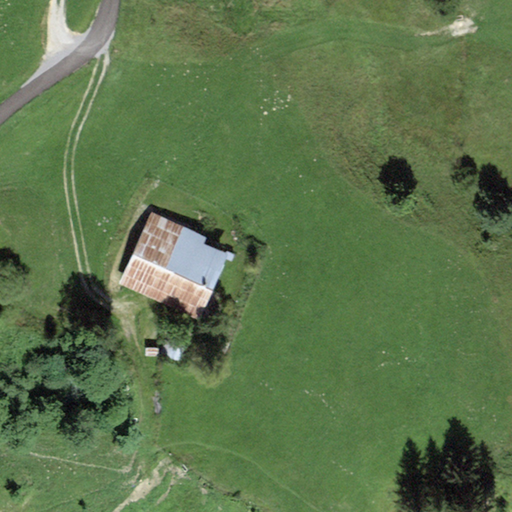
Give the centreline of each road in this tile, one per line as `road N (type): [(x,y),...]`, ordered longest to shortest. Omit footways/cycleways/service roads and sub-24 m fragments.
road 1 (track): [(102,33),(64,173),(83,282),(94,301),(142,323)]
road 2 (track): [(111,0),(102,33),(0,112)]
